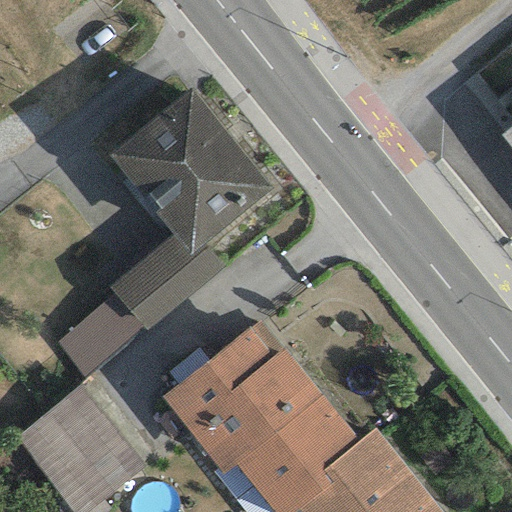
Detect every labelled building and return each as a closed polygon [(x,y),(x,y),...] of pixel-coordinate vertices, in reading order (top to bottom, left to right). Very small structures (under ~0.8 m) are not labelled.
[(203,243),(271,188),(189,90),(108,157),(174,236),(189,254),(203,243)] [(511,124),(497,137),(511,154),(511,124)] [(223,267),(203,243),(189,254),(174,236),(110,289),(114,293),(141,326),(145,331),(223,267)] [(84,378),(141,326),(114,293),(56,343),(84,378)] [(271,511),(292,511),(294,510),(331,484),(321,471),(358,441),(259,318),(161,397),(223,475),(235,466),(271,511)] [(89,511),(146,468),(80,384),(15,436),(71,511),(89,511)] [(438,511),(372,429),(358,441),(321,471),(331,484),(294,510),(295,511),(438,511)]
